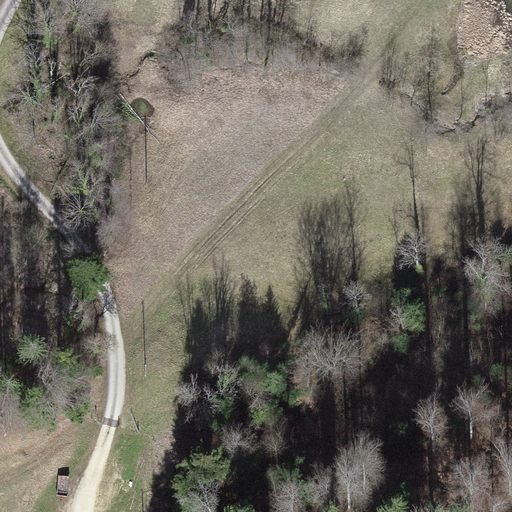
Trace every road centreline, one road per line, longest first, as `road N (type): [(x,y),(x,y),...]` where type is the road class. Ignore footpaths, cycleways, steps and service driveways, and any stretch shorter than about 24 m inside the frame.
road 1 (track): [(421,0),(307,162),(117,345)]
road 2 (track): [(117,345),(91,263),(0,152)]
road 3 (track): [(78,511),(118,394),(117,345)]
road 4 (track): [(0,483),(29,470),(56,442),(109,430)]
